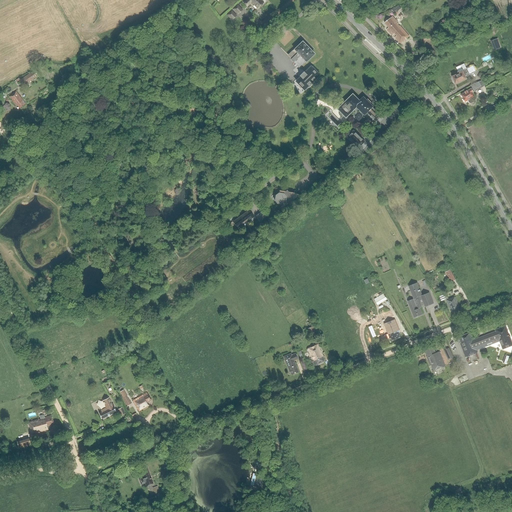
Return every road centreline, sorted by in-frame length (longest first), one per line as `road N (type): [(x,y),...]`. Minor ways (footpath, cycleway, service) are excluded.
road 1 (track): [(511,306),(88,470),(0,479)]
road 2 (secondary): [(511,229),(435,102),(331,0)]
road 3 (track): [(0,299),(104,511)]
